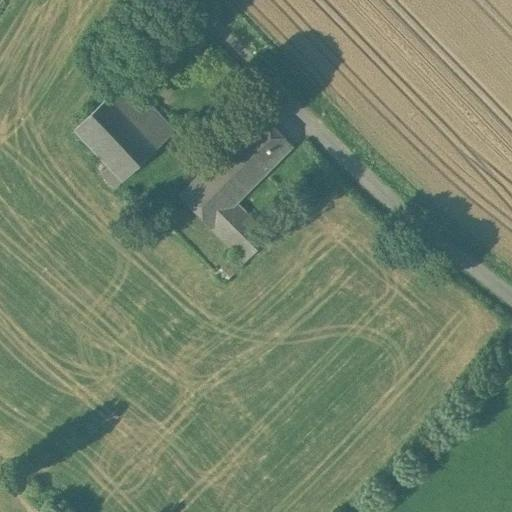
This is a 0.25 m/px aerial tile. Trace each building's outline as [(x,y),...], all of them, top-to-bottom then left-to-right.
[(122,79),(71,126),(107,166),(122,182),(173,134),(122,79)] [(291,147),(259,115),(227,146),(259,178),(291,147)] [(227,146),(179,193),(211,226),(234,203),(259,178),(227,146)] [(122,182),(107,166),(101,172),(116,188),(122,182)] [(267,235),(234,203),(211,226),(244,258),(267,235)]
